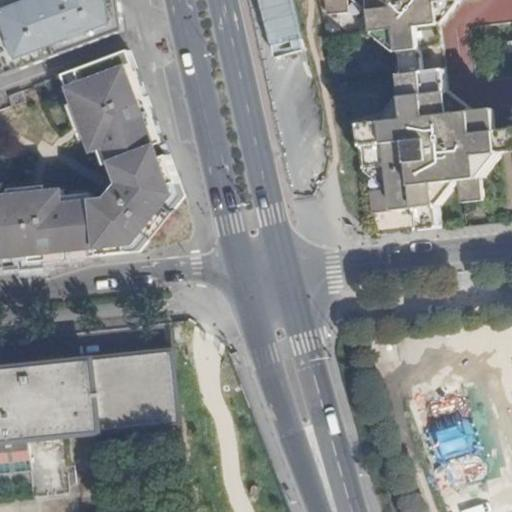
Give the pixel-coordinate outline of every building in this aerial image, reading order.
[(0,0),(0,62),(2,72),(123,27),(119,0),(0,0)] [(511,0),(330,0),(331,8),(352,6),(351,0),(374,0),(379,27),(399,24),(411,113),(366,118),(373,163),(394,160),(398,182),(375,184),(380,228),(447,221),(442,177),(462,176),(465,197),(487,194),(483,150),(511,146),(511,0)] [(129,45),(122,48),(130,68),(136,66),(129,45)] [(122,48),(76,66),(81,78),(74,81),(80,96),(73,99),(68,101),(81,136),(87,134),(92,148),(99,145),(105,161),(113,182),(101,197),(87,199),(86,192),(58,195),(57,188),(42,190),(15,194),(16,201),(0,203),(0,264),(140,250),(180,199),(136,66),(130,68),(122,48)] [(76,66),(63,71),(73,99),(80,96),(74,81),(81,78),(76,66)] [(42,185),(15,189),(15,194),(42,190),(42,185)] [(15,194),(0,196),(0,203),(16,201),(15,194)] [(178,353),(0,371),(0,476),(33,473),(30,440),(188,424),(178,353)] [(240,377),(233,358),(220,362),(227,381),(240,377)]
